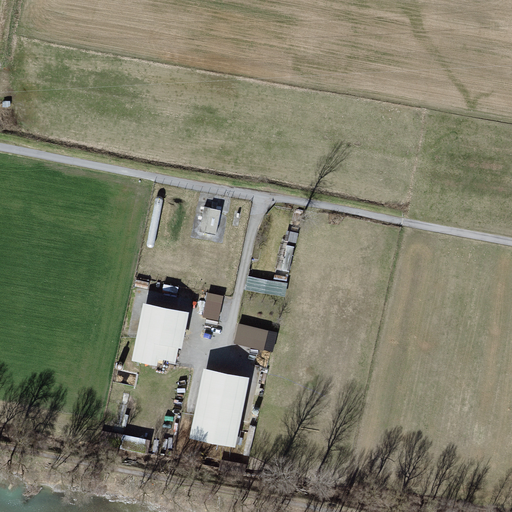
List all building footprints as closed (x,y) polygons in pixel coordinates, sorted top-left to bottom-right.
[(163,197),(156,195),(146,246),(153,247),(163,197)] [(221,209),(203,205),(197,229),(216,233),(221,209)] [(288,282),(246,275),(244,289),(285,296),(288,282)] [(221,295),(207,291),(201,316),(216,319),(221,295)] [(190,309),(142,299),(130,359),(156,364),(157,360),(173,364),(177,347),(182,348),(190,309)] [(268,330),(238,323),(234,341),(264,348),(268,330)] [(249,377),(202,367),(187,437),(234,446),(249,377)] [(112,430),(110,443),(120,445),(122,431),(112,430)] [(124,431),(120,445),(144,451),(147,437),(124,431)] [(219,470),(244,475),(247,462),(222,456),(219,470)]
